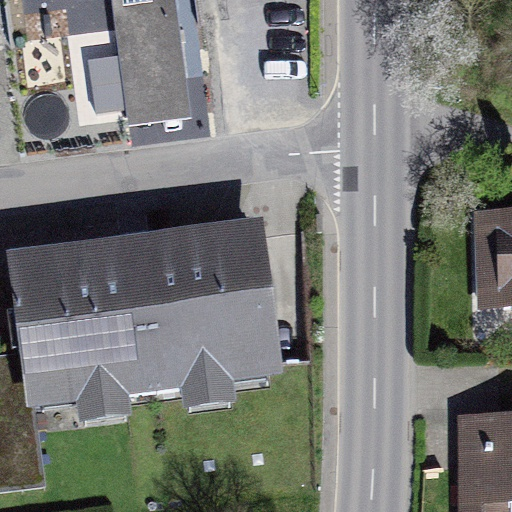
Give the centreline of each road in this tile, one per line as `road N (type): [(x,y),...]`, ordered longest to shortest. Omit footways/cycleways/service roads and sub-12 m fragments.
road 1 (residential): [(372,145),(0,190)]
road 2 (secondary): [(372,145),(369,511)]
road 3 (secondary): [(374,0),(372,145)]
